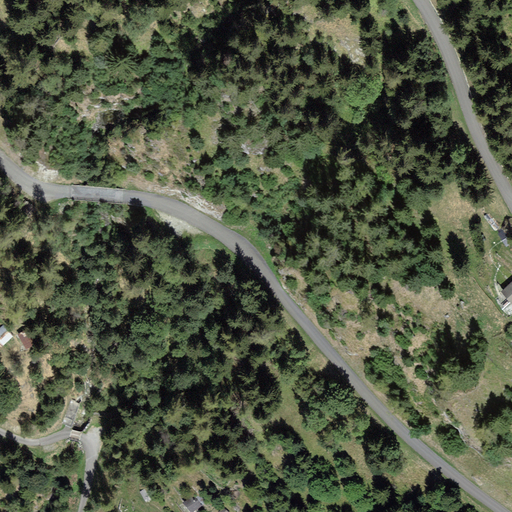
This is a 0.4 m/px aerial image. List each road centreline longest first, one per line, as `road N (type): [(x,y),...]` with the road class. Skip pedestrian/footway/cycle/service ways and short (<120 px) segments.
road 1 (unclassified): [(0,159),(44,187),(144,197),(210,225),(378,406),(504,511)]
road 2 (unclassified): [(511,204),(419,0)]
road 3 (unclassified): [(0,428),(34,440),(70,432),(85,439),(80,511)]
